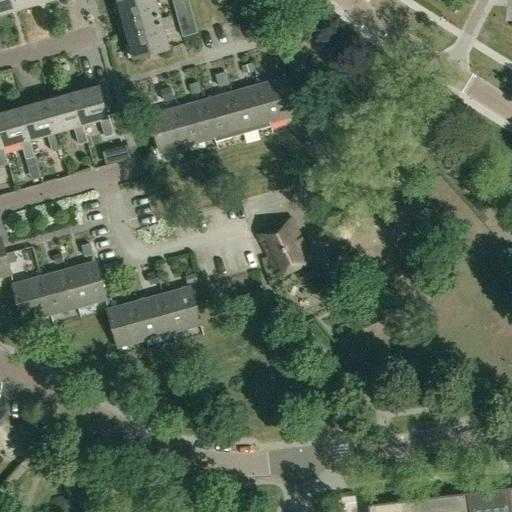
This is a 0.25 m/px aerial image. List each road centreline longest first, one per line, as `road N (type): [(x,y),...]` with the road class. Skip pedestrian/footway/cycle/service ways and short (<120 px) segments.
road 1 (tertiary): [(0,367),(141,443),(208,466),(297,460)]
road 2 (tertiary): [(297,460),(511,432)]
road 3 (unclassified): [(511,109),(343,0)]
road 4 (residential): [(0,207),(124,172)]
